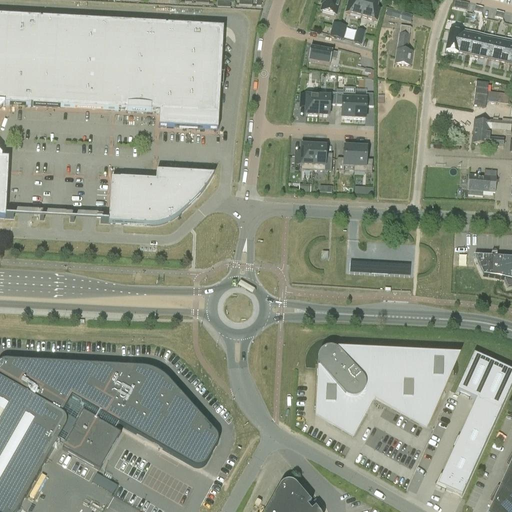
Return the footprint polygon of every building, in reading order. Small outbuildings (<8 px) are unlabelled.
[(320,12),(336,16),(340,0),(322,0),(321,5),(322,5),(320,12)] [(345,14),(361,18),(365,0),(352,0),(351,3),(348,2),(345,14)] [(374,0),(365,0),(361,18),(376,22),(380,11),(377,10),(379,2),(374,1),(374,0)] [(410,24),(412,17),(387,10),(385,16),(410,24)] [(0,218),(0,219),(4,219),(13,220),(13,218),(9,218),(5,217),(8,161),(0,160),(0,107),(2,106),(27,107),(27,108),(35,108),(159,114),(158,129),(217,132),(218,118),(222,31),(165,27),(157,26),(157,27),(50,22),(51,21),(42,20),(42,21),(0,18),(0,218)] [(330,37),(336,39),(339,27),(333,25),(330,37)] [(346,28),(339,27),(336,39),(342,41),(346,28)] [(412,53),(407,52),(410,29),(400,27),(397,51),(396,51),(394,66),(410,68),(412,53)] [(354,44),(361,46),(364,33),(357,31),(354,44)] [(450,31),(445,53),(457,55),(458,55),(457,55),(462,33),(461,33),(450,31)] [(462,33),(457,55),(458,55),(468,57),(473,34),(462,31),(461,33),(462,33)] [(473,34),(468,57),(478,59),(483,36),(473,34)] [(483,36),(478,59),(489,62),(494,38),(483,36)] [(364,38),(361,46),(370,49),(372,41),(364,38)] [(494,38),(489,62),(499,64),(504,41),(494,38)] [(511,42),(504,41),(499,64),(510,66),(511,56),(511,42)] [(335,61),(337,54),(332,53),(310,49),(307,63),(329,67),(331,60),(335,61)] [(300,97),(300,105),(299,109),(306,110),(306,117),(317,117),(318,95),(319,95),(319,93),(307,92),(307,97),(300,97)] [(486,104),(508,106),(509,95),(487,93),(486,104)] [(318,95),(317,117),(329,118),(330,96),(319,95),(318,95)] [(353,120),(354,100),(342,99),(341,119),(353,120)] [(354,100),(353,120),(365,121),(366,101),(354,100)] [(474,122),(473,134),(489,135),(489,131),(510,133),(511,121),(502,121),(502,123),(482,122),(482,123),(474,122)] [(473,134),(472,145),(480,146),(480,147),(503,149),(503,141),(489,139),(489,135),(473,134)] [(295,154),(295,158),(295,166),(301,167),(301,171),(313,172),(314,147),(302,147),(302,154),(295,154)] [(326,148),(314,147),(313,172),(324,173),(326,148)] [(354,169),(355,149),(344,148),(343,160),(337,160),(336,173),(343,173),(344,168),(354,169)] [(354,169),(353,173),(364,174),(371,174),(372,162),(366,161),(366,149),(355,149),(354,169)] [(181,214),(183,213),(183,212),(187,209),(191,205),(195,201),(199,197),(202,193),(204,191),(206,187),(209,183),(213,177),(156,174),(156,183),(111,181),(109,223),(100,222),(100,224),(147,227),(150,227),(153,227),(156,226),(159,226),(160,226),(164,225),(166,224),(167,223),(171,222),(174,220),(176,218),(178,217),(180,216),(181,214)] [(468,191),(467,197),(482,198),(483,193),(495,194),(496,179),(483,178),(483,179),(469,177),(468,191)] [(372,190),(353,189),(353,197),(372,198),(372,190)] [(511,258),(474,257),(478,268),(479,269),(482,277),(488,278),(492,279),(500,280),(502,281),(506,289),(511,288),(511,258)] [(364,393),(364,392),(428,427),(451,376),(450,376),(450,375),(451,373),(452,372),(452,371),(452,370),(452,369),(452,368),(452,367),(452,366),(452,365),(451,364),(451,363),(450,362),(450,361),(448,360),(447,359),(447,358),(445,357),(444,357),(443,357),(441,356),(439,356),(438,356),(436,357),(434,357),(434,358),(434,356),(337,351),(337,353),(336,352),(335,352),(333,351),(332,351),(330,351),(329,351),(327,351),(326,351),(324,352),(323,353),(321,354),(320,355),(319,356),(319,357),(318,358),(318,360),(317,361),(317,363),(317,364),(317,365),(318,367),(319,369),(317,369),(315,413),(353,434),(363,415),(355,400),(357,400),(358,399),(359,399),(361,398),(362,396),(363,395),(363,394),(364,393)] [(461,498),(511,385),(511,372),(473,355),(456,393),(476,402),(437,487),(461,498)] [(115,432),(118,426),(193,469),(195,469),(197,470),(199,469),(201,469),(203,468),(205,467),(206,466),(207,464),(216,447),(218,444),(218,441),(217,438),(215,435),(168,382),(163,377),(156,373),(148,370),(140,369),(6,362),(3,362),(0,363),(0,511),(18,511),(56,446),(58,442),(65,446),(63,450),(98,470),(119,434),(115,432)] [(511,511),(511,454),(505,466),(508,468),(499,489),(497,488),(493,496),(489,503),(492,505),(488,511),(511,511)] [(316,511),(296,487),(295,487),(294,486),(293,485),(292,485),(291,484),(290,484),(289,484),(288,484),(286,484),(285,484),(284,485),(282,485),(281,486),(280,487),(280,488),(265,511),(316,511)]
